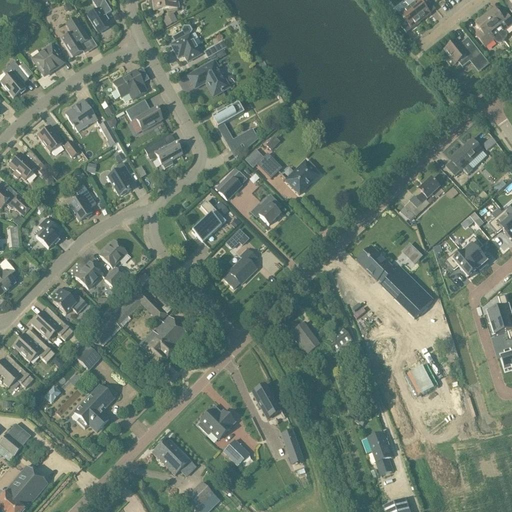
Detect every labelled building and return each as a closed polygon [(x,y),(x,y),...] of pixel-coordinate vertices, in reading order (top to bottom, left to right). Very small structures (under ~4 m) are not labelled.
[(97,11),(87,17),(98,34),(108,28),(105,23),(107,22),(107,20),(105,16),(111,13),(103,0),(95,0),(92,2),(97,11)] [(147,0),(148,2),(152,2),(153,11),(162,10),(162,12),(178,9),(176,0),(147,0)] [(418,0),(409,7),(421,22),(431,14),(425,6),(430,2),(427,0),(418,0)] [(421,22),(409,7),(400,15),(398,13),(392,17),(400,26),(405,22),(411,30),(421,22)] [(495,11),(485,18),(504,41),(506,40),(507,39),(507,35),(506,33),(505,32),(511,26),(511,21),(505,13),(500,17),(495,11)] [(177,22),(172,13),(162,19),(166,28),(177,22)] [(504,41),(485,18),(476,26),(481,33),(476,36),(485,48),(494,40),(495,42),(497,43),(499,44),(500,44),(502,43),(504,41)] [(61,41),(72,58),(82,51),(79,46),(88,41),(75,20),(65,26),(71,34),(61,41)] [(170,47),(178,60),(183,56),(187,63),(202,55),(197,46),(195,48),(189,36),(192,32),(189,27),(184,27),(181,31),(182,33),(171,38),(172,39),(173,38),(176,43),(170,47)] [(444,51),(451,59),(453,57),(462,68),(473,60),(481,71),(487,67),(466,41),(461,45),(458,40),(444,51)] [(222,42),(204,53),(207,59),(226,49),(222,42)] [(51,48),(33,61),(44,77),(62,65),(51,48)] [(28,80),(13,63),(2,72),(7,78),(0,84),(13,100),(25,89),(22,85),(28,80)] [(188,77),(195,90),(207,82),(210,87),(207,88),(213,98),(229,89),(214,63),(188,77)] [(135,72),(127,76),(112,84),(121,99),(128,95),(132,101),(146,93),(143,87),(135,72)] [(65,116),(73,128),(72,128),(73,130),(74,129),(77,133),(96,121),(83,101),(75,106),(76,108),(65,116)] [(243,114),(237,104),(211,119),(230,152),(242,146),(245,151),(255,143),(248,132),(233,141),(224,125),(243,114)] [(112,109),(104,112),(108,118),(115,114),(112,109)] [(138,111),(128,117),(131,123),(135,120),(142,132),(162,121),(161,120),(161,118),(159,114),(157,113),(158,113),(157,111),(156,111),(155,109),(141,117),(138,111)] [(106,123),(99,127),(111,148),(118,144),(106,123)] [(37,137),(42,144),(50,154),(62,145),(49,128),(37,137)] [(270,151),(279,142),(274,137),(265,146),(270,151)] [(162,140),(143,151),(144,152),(147,157),(151,154),(152,157),(155,155),(162,167),(164,171),(173,166),(171,162),(181,156),(181,155),(181,153),(179,149),(177,148),(176,146),(174,144),(166,149),(165,147),(166,146),(162,140)] [(446,167),(455,177),(461,172),(464,170),(468,175),(477,167),(472,162),(483,151),(473,140),(451,161),(452,162),(446,167)] [(71,142),(68,144),(63,148),(72,159),(79,154),(71,142)] [(115,159),(118,164),(125,159),(122,154),(115,159)] [(47,171),(36,159),(30,165),(20,155),(14,162),(15,163),(11,167),(10,166),(9,167),(15,173),(13,175),(18,180),(20,177),(24,182),(35,170),(42,176),(47,171)] [(281,170),(267,155),(256,166),(270,180),(281,170)] [(299,196),(306,189),(306,188),(310,184),(310,185),(318,178),(318,177),(313,172),(315,170),(309,163),(307,165),(305,164),(305,163),(304,164),(286,182),(285,182),(286,183),(298,196),(299,196)] [(96,166),(86,164),(85,172),(94,174),(96,166)] [(107,178),(118,198),(119,197),(122,198),(126,195),(126,193),(127,193),(129,192),(128,192),(131,190),(123,177),(128,174),(122,164),(116,167),(119,171),(107,178)] [(77,177),(81,183),(86,180),(82,174),(77,177)] [(242,188),(230,176),(216,191),(227,203),(242,188)] [(415,197),(410,201),(420,212),(429,204),(426,201),(428,199),(428,200),(440,188),(432,179),(420,191),(423,194),(417,199),(415,197)] [(75,202),(67,206),(78,223),(92,214),(89,210),(96,206),(83,187),(70,195),(75,202)] [(0,189),(0,208),(1,210),(5,205),(10,210),(13,210),(14,209),(23,218),(31,209),(18,197),(13,202),(10,199),(0,189)] [(215,208),(223,217),(228,212),(220,203),(215,208)] [(258,217),(268,227),(279,216),(269,206),(265,203),(260,208),(264,211),(258,217)] [(406,208),(401,213),(409,220),(414,215),(406,208)] [(207,211),(188,229),(199,240),(218,222),(207,211)] [(470,218),(474,224),(479,220),(475,214),(470,218)] [(497,225),(502,231),(511,243),(511,242),(511,223),(506,217),(497,225)] [(46,220),(38,228),(42,231),(35,238),(48,250),(53,245),(55,247),(60,242),(58,240),(57,241),(56,239),(60,234),(46,220)] [(494,221),(489,226),(497,235),(502,231),(497,225),(494,221)] [(11,249),(19,249),(17,229),(9,229),(11,249)] [(239,244),(242,248),(249,240),(239,231),(225,245),(232,251),(239,244)] [(474,238),(469,243),(472,247),(472,246),(477,252),(482,248),(474,238)] [(113,243),(99,258),(112,269),(126,255),(113,243)] [(410,245),(401,253),(414,266),(423,257),(410,245)] [(472,247),(463,254),(478,271),(479,270),(481,271),(486,266),(485,265),(487,263),(477,252),(472,246),(472,247)] [(440,247),(434,249),(433,249),(435,256),(442,253),(440,247)] [(357,263),(376,282),(379,280),(383,285),(381,287),(414,320),(433,302),(399,269),(394,274),(389,269),(391,267),(372,248),(371,250),(369,249),(365,253),(366,254),(357,263)] [(239,285),(241,286),(256,271),(250,265),(256,259),(247,251),(240,258),(242,260),(228,274),(230,275),(224,281),(233,291),(239,285)] [(454,262),(453,262),(458,268),(468,280),(478,271),(463,254),(454,262)] [(451,258),(446,263),(454,272),(458,268),(453,262),(454,262),(451,258)] [(0,297),(15,285),(9,278),(15,273),(5,261),(0,265),(0,297)] [(75,279),(88,290),(101,276),(89,264),(75,279)] [(110,275),(118,284),(124,278),(115,269),(110,275)] [(110,275),(104,281),(113,289),(118,284),(110,275)] [(52,303),(65,316),(71,310),(77,315),(86,305),(71,291),(66,296),(60,290),(55,295),(58,297),(52,303)] [(93,338),(103,347),(122,327),(129,320),(127,318),(148,297),(140,290),(93,338)] [(488,317),(486,317),(488,325),(490,324),(491,326),(511,320),(505,297),(498,299),(502,311),(487,315),(488,317)] [(96,306),(91,311),(96,315),(101,311),(96,306)] [(167,316),(160,310),(156,314),(162,321),(167,316)] [(39,317),(31,326),(48,341),(55,333),(65,342),(73,334),(54,316),(49,321),(44,316),(41,319),(39,317)] [(139,348),(159,368),(177,350),(176,349),(187,337),(168,317),(139,348)] [(491,328),(490,329),(492,336),(494,336),(494,338),(508,334),(510,341),(511,340),(511,320),(491,326),(491,328)] [(305,324),(291,336),(307,357),(322,345),(305,324)] [(352,342),(343,329),(325,343),(334,356),(352,342)] [(36,338),(31,343),(26,338),(22,341),(20,340),(12,348),(29,364),(37,356),(46,365),(54,356),(36,338)] [(390,349),(376,360),(393,380),(407,368),(390,349)] [(88,373),(99,359),(90,353),(79,366),(88,373)] [(511,355),(501,359),(505,373),(511,370),(511,355)] [(0,365),(0,383),(1,385),(3,384),(8,389),(9,388),(10,388),(15,383),(15,382),(16,381),(25,390),(33,381),(14,363),(10,368),(4,363),(1,367),(0,365)] [(436,387),(425,364),(404,375),(415,397),(436,387)] [(281,413),(265,386),(251,394),(267,421),(281,413)] [(100,388),(74,415),(75,415),(76,414),(81,419),(77,423),(84,430),(88,426),(96,434),(108,421),(100,413),(103,409),(104,410),(113,401),(100,388)] [(52,389),(43,398),(49,404),(58,395),(52,389)] [(220,415),(214,409),(200,423),(201,424),(198,427),(207,436),(210,433),(218,441),(229,430),(229,429),(234,424),(223,413),(220,415)] [(368,440),(381,476),(393,472),(389,460),(392,459),(383,434),(368,440)] [(21,449),(6,436),(0,443),(0,445),(14,458),(21,449)] [(168,440),(153,454),(175,477),(190,462),(168,440)] [(284,443),(292,466),(302,462),(294,440),(284,443)] [(249,456),(234,442),(223,453),(237,467),(249,456)] [(0,511),(24,511),(47,485),(26,468),(4,494),(1,492),(0,491),(0,511)] [(201,482),(183,499),(195,511),(205,511),(218,501),(201,482)] [(220,487),(228,495),(230,493),(222,485),(220,487)] [(383,508),(384,511),(409,511),(406,500),(383,508)]
